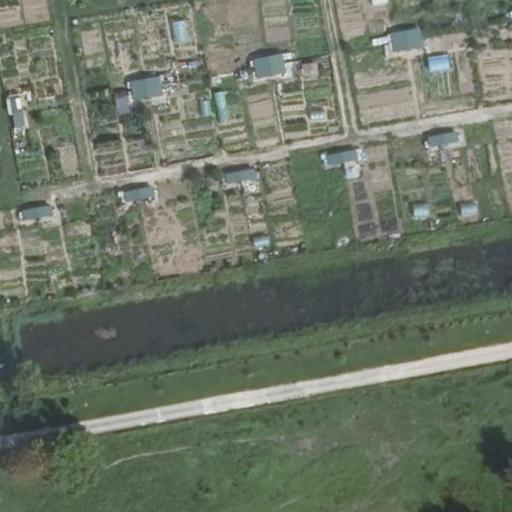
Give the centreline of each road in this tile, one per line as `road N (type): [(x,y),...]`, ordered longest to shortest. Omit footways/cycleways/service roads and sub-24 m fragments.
road 1 (track): [(56,0),(94,185),(511,114)]
road 2 (track): [(0,445),(511,352)]
road 3 (track): [(359,140),(325,0)]
